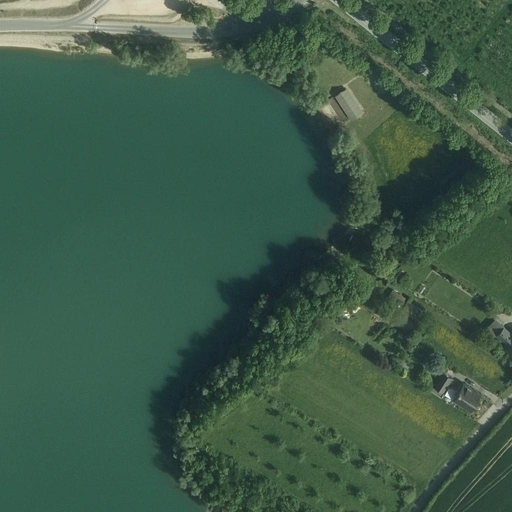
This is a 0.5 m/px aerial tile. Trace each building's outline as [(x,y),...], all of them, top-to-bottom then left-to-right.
[(337,92),(350,118),(363,111),(351,85),(337,92)] [(495,319),(487,327),(495,335),(503,327),(495,319)] [(511,334),(504,329),(496,339),(511,352),(511,334)] [(411,365),(397,357),(394,364),(407,371),(411,365)] [(446,370),(434,388),(443,394),(454,376),(446,370)] [(465,382),(453,399),(470,412),(483,395),(465,382)]
